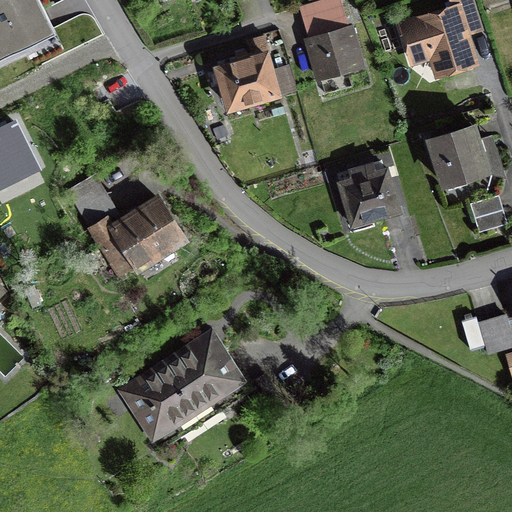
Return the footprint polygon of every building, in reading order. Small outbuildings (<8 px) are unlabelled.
[(0,0),(0,61),(57,33),(40,0),(0,0)] [(308,33),(303,34),(316,78),(366,64),(353,20),(348,21),(341,0),(310,0),(299,3),(308,33)] [(480,28),(471,0),(449,0),(453,10),(404,25),(413,53),(433,47),(440,71),(473,61),(468,47),(464,33),(480,28)] [(246,36),(249,48),(212,57),(226,106),(298,87),(291,61),(275,65),(266,31),(246,36)] [(478,115),(425,131),(441,183),(447,181),(448,185),(467,179),(466,175),(487,168),(506,175),(493,130),(483,134),(478,115)] [(16,121),(0,128),(0,196),(3,203),(46,180),(16,121)] [(376,225),(373,217),(383,214),(384,216),(403,211),(388,161),(376,164),(374,157),(348,165),(351,172),(336,177),(352,232),(376,225)] [(119,274),(181,235),(157,196),(122,218),(95,175),(68,191),(119,274)] [(499,193),(471,201),(479,230),(508,222),(499,193)] [(0,294),(8,286),(0,277),(0,294)] [(485,342),(488,352),(511,345),(511,329),(506,310),(478,319),(477,313),(461,318),(470,347),(485,342)] [(242,381),(248,376),(213,323),(117,387),(152,440),(161,433),(167,442),(183,432),(187,438),(206,425),(208,427),(227,415),(220,404),(246,387),(242,381)] [(0,371),(4,376),(25,353),(0,330),(0,371)] [(229,448),(243,440),(238,431),(224,438),(229,448)]
